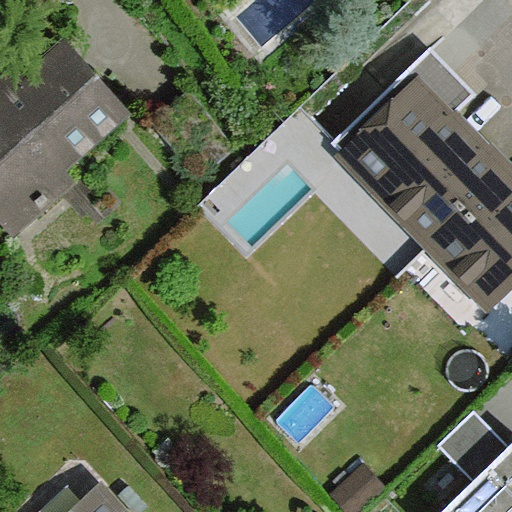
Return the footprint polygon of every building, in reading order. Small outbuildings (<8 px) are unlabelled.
[(123,117),(64,50),(4,98),(0,93),(0,195),(24,223),(67,185),(58,173),(123,117)] [(428,140),(453,117),(473,95),(432,53),(386,97),(428,140)] [(236,149),(192,91),(153,124),(204,180),(236,149)] [(506,172),(453,117),(428,140),(378,188),(432,244),(506,172)] [(511,177),(506,172),(432,244),(485,300),(511,273),(511,177)] [(511,511),(511,439),(435,511),(511,511)] [(120,511),(101,490),(78,511),(120,511)]
